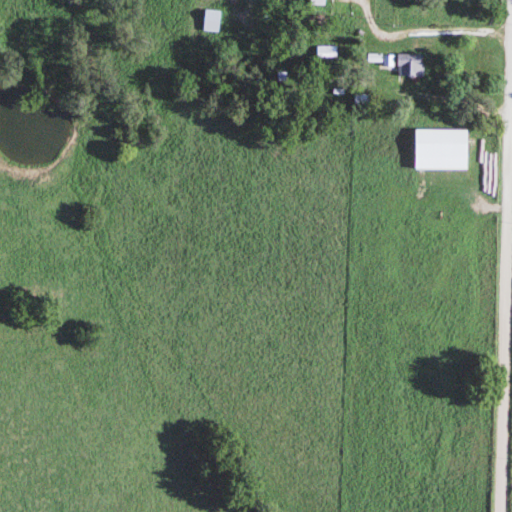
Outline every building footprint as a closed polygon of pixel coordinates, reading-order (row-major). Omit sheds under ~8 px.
[(222,9),(205,9),(205,31),(222,31),(222,9)] [(317,45),(317,56),(337,56),(337,45),(317,45)] [(426,75),(426,53),(396,53),(396,75),(426,75)] [(386,67),(393,64),(389,54),(382,57),(386,67)] [(354,102),(369,102),(369,94),(354,94),(354,102)]
